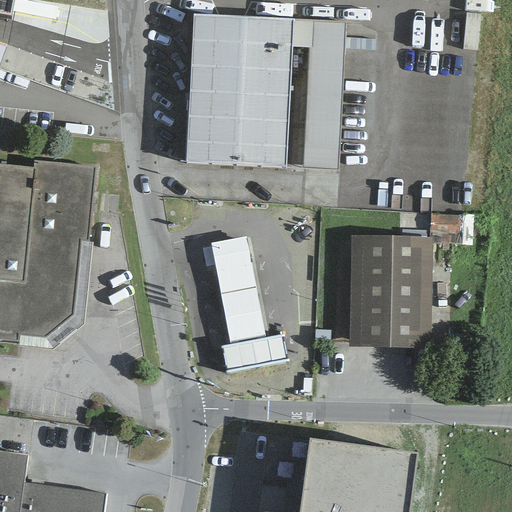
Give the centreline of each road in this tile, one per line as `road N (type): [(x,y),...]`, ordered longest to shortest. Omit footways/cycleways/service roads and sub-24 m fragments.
road 1 (residential): [(126,0),(135,129),(186,408)]
road 2 (unclassified): [(186,408),(511,418)]
